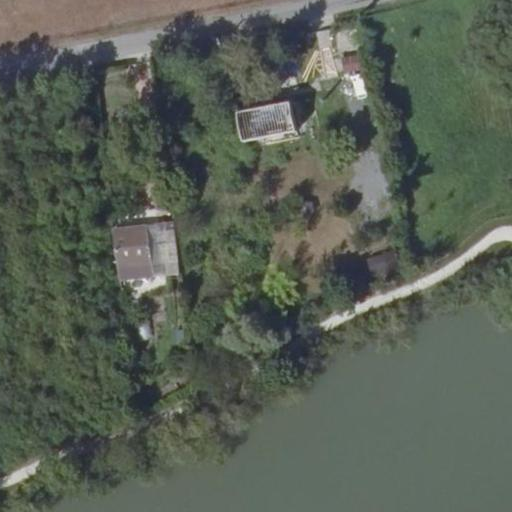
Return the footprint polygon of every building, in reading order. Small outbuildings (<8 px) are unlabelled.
[(360,72),(360,57),(342,57),(342,73),(360,72)] [(228,97),(233,124),(242,123),(247,144),(273,139),(269,119),(256,121),(251,94),(228,97)] [(222,126),(233,124),(228,97),(204,101),(212,150),(225,147),(222,126)] [(164,235),(176,234),(175,222),(163,223),(164,235)] [(140,227),(147,273),(160,272),(152,225),(140,227)] [(118,277),(147,273),(140,227),(112,230),(118,277)]
